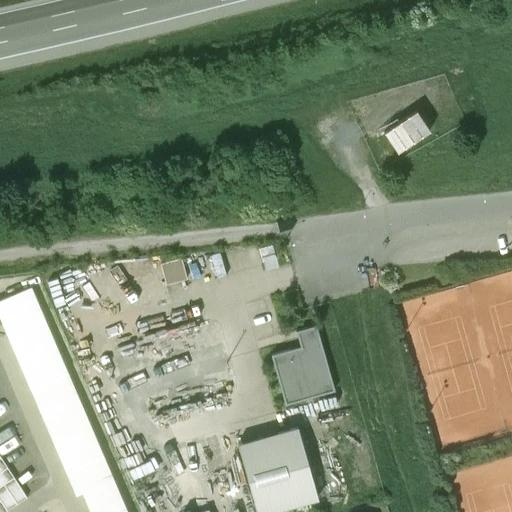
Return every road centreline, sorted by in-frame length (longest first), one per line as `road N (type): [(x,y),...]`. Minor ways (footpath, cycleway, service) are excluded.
road 1 (unknown): [(41,511),(51,503),(55,471),(0,346)]
road 2 (motorway): [(0,39),(168,0)]
road 3 (residential): [(511,212),(346,234)]
